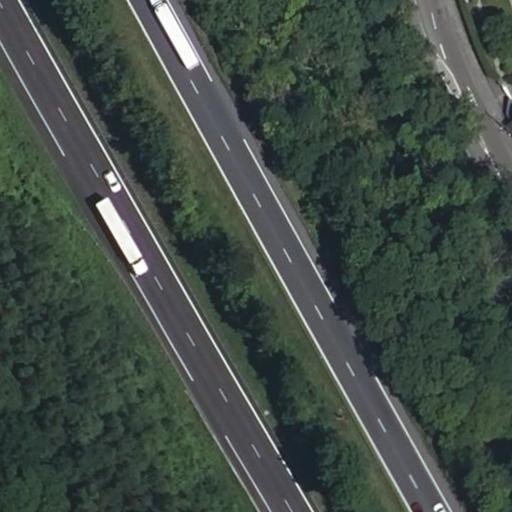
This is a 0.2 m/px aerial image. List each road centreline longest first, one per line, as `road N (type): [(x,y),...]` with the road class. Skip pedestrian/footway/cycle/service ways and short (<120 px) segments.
road 1 (motorway): [(3,0),(285,511)]
road 2 (motorway): [(429,511),(155,0)]
road 3 (tertiary): [(511,200),(435,47),(428,0)]
